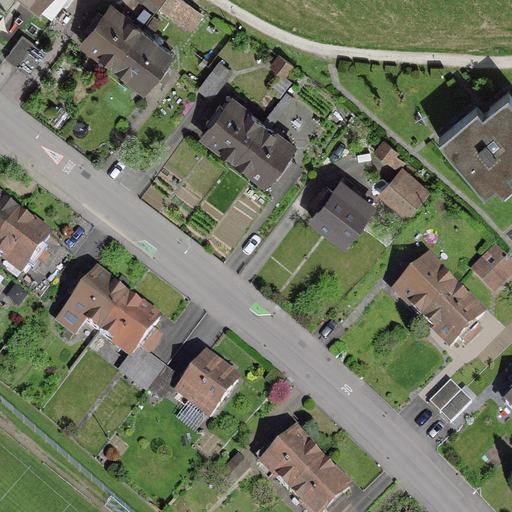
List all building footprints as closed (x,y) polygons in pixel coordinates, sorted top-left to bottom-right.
[(43,0),(24,0),(36,9),(43,0)] [(198,14),(179,0),(149,0),(187,28),(198,14)] [(111,66),(139,30),(108,7),(101,16),(96,12),(82,30),(87,34),(80,43),(111,66)] [(163,63),(169,54),(139,30),(111,66),(142,90),(149,81),(153,85),(167,66),(163,63)] [(14,68),(32,45),(20,36),(3,59),(14,68)] [(32,45),(14,68),(26,76),(43,54),(32,45)] [(268,66),(282,76),(290,66),(276,55),(268,66)] [(197,88),(209,98),(228,74),(215,64),(197,88)] [(511,169),(511,100),(506,93),(480,114),(475,107),(437,138),(482,194),(511,169)] [(275,178),(288,160),(284,156),(291,147),(267,129),(288,102),(281,97),(259,123),(254,131),(232,159),(263,183),(270,174),(275,178)] [(208,127),(201,135),(232,159),(254,131),(259,123),(229,100),(222,109),(217,105),(204,123),(208,127)] [(395,153),(382,141),(373,153),(394,170),(401,162),(393,155),(395,153)] [(402,172),(380,197),(404,217),(425,193),(402,172)] [(310,219),(342,243),(370,207),(337,183),(331,192),(326,189),(312,206),(317,210),(310,219)] [(0,234),(16,214),(0,201),(0,234)] [(40,246),(47,238),(16,214),(0,234),(0,258),(20,273),(26,265),(31,268),(45,250),(40,246)] [(474,269),(494,289),(511,270),(511,267),(494,249),(474,269)] [(393,292),(421,320),(453,287),(426,260),(418,268),(414,264),(398,280),(402,284),(393,292)] [(97,333),(125,297),(94,274),(87,283),(83,279),(69,297),(73,300),(57,322),(73,334),(83,322),(97,333)] [(480,316),(453,287),(421,320),(448,347),(456,340),(460,343),(476,327),(473,323),(480,316)] [(129,357),(136,348),(140,352),(154,333),(150,330),(156,321),(125,297),(97,333),(129,357)] [(208,417),(235,381),(203,357),(197,366),(192,363),(178,381),(183,384),(176,393),(208,417)] [(163,368),(151,359),(132,384),(144,393),(163,368)] [(448,382),(427,403),(437,413),(459,392),(448,382)] [(511,395),(503,403),(511,411),(511,386),(507,391),(511,395)] [(469,403),(459,392),(437,413),(448,424),(469,403)] [(320,461),(293,432),(285,440),(281,436),(269,448),(266,445),(254,457),(256,460),(287,492),(320,461)] [(230,486),(248,468),(236,457),(218,475),(230,486)] [(287,492),(306,511),(331,511),(343,501),(339,496),(347,489),(320,461),(287,492)]
